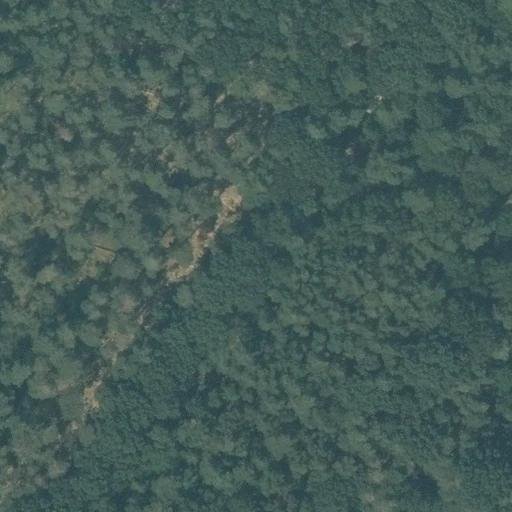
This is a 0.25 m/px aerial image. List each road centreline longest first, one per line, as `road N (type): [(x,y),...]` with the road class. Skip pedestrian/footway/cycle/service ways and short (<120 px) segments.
road 1 (track): [(318,173),(57,511)]
road 2 (track): [(453,0),(318,173)]
